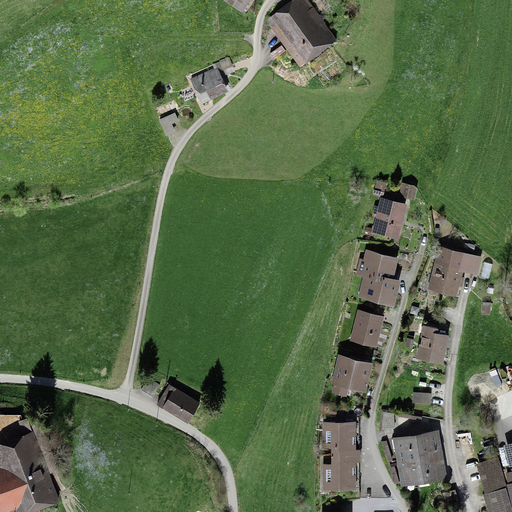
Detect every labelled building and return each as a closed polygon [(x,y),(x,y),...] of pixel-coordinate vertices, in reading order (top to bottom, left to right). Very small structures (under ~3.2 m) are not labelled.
[(225,0),(242,11),(248,0),(225,0)] [(297,62),(334,35),(307,0),(295,0),(267,21),(297,62)] [(281,45),(270,53),(274,59),(286,50),(281,45)] [(217,67),(192,79),(201,99),(226,88),(217,67)] [(160,120),(166,133),(174,130),(171,123),(178,120),(175,113),(160,120)] [(410,197),(413,186),(406,184),(404,196),(410,197)] [(382,199),(380,208),(379,208),(377,214),(378,215),(374,230),(397,235),(404,204),(382,199)] [(443,248),(433,286),(453,291),(463,253),(443,248)] [(370,274),(390,279),(395,258),(368,252),(366,260),(360,259),(357,271),(370,274)] [(365,295),(392,302),(397,281),(390,279),(370,274),(365,295)] [(360,339),(374,343),(381,317),(360,312),(353,338),(360,339)] [(437,328),(423,325),(422,332),(425,332),(420,354),(440,359),(442,349),(445,350),(446,342),(444,342),(445,336),(436,334),(437,328)] [(341,356),(335,381),(363,387),(369,363),(341,356)] [(160,384),(148,377),(141,389),(153,396),(160,384)] [(198,401),(170,384),(158,404),(163,407),(165,404),(188,418),(198,401)] [(429,393),(413,392),(413,402),(429,403),(429,393)] [(49,472),(58,469),(36,415),(19,422),(25,437),(14,441),(0,446),(0,448),(3,455),(0,456),(0,511),(2,510),(10,506),(12,511),(23,511),(21,507),(50,495),(53,501),(59,498),(49,472)] [(353,450),(353,445),(355,445),(355,438),(356,438),(356,424),(353,424),(353,423),(344,423),(340,420),(337,423),(326,423),(326,444),(335,444),(335,450),(353,450)] [(397,438),(405,482),(443,476),(435,431),(397,438)] [(497,458),(481,462),(489,491),(505,486),(497,458)] [(353,486),(353,485),(356,485),(356,471),(355,471),(355,464),(353,464),(353,460),(335,460),(335,465),(326,465),(326,486),(337,486),(340,489),(344,486),(353,486)] [(483,493),(488,511),(511,511),(511,509),(505,486),(489,491),(483,493)]
